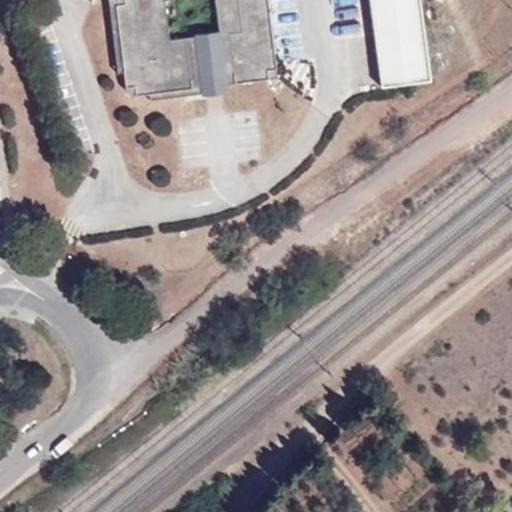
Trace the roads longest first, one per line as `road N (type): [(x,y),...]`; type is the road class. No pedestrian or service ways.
road 1 (residential): [(125,378),(511,89)]
road 2 (track): [(228,511),(249,480),(511,267)]
road 3 (residential): [(0,477),(125,378)]
